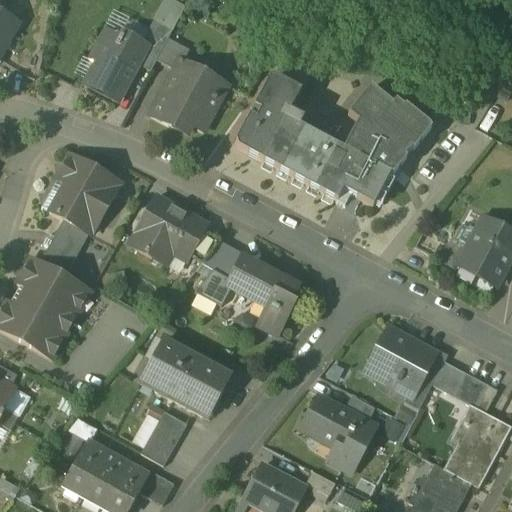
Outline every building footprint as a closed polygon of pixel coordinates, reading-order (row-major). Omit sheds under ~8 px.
[(0,57),(18,27),(0,16),(0,57)] [(173,33),(158,25),(144,52),(146,54),(138,68),(151,75),(157,64),(168,43),(173,33)] [(118,45),(103,38),(89,63),(96,67),(87,85),(120,102),(132,80),(131,80),(137,68),(138,68),(146,54),(144,52),(120,40),(118,45)] [(189,54),(168,43),(157,64),(176,75),(182,64),(183,65),(189,54)] [(176,75),(152,119),(177,133),(180,126),(191,132),(193,129),(204,135),(222,102),(220,101),(220,102),(213,98),(220,85),(196,72),(195,74),(182,67),(183,65),(182,64),(176,75)] [(220,71),(215,66),(208,65),(201,67),(196,72),(220,85),(222,78),(220,71)] [(371,91),(348,118),(358,126),(343,153),(284,121),(285,118),(288,120),(301,95),(275,80),(270,82),(236,145),(238,151),(338,205),(343,194),(373,210),(391,178),(430,130),(405,109),(404,111),(396,104),(392,108),(371,91)] [(109,175),(91,165),(88,169),(74,161),(68,163),(57,183),(58,184),(42,212),(64,224),(89,239),(91,240),(120,187),(107,180),(109,175)] [(193,221),(157,201),(130,249),(166,270),(173,257),(187,265),(189,260),(203,235),(190,227),(193,221)] [(468,251),(458,269),(496,290),(511,259),(511,237),(484,222),(477,235),(468,251)] [(64,224),(54,241),(49,238),(44,248),(49,251),(39,267),(65,282),(89,239),(64,224)] [(477,235),(463,228),(455,244),(468,251),(477,235)] [(203,235),(189,260),(203,268),(221,245),(203,235)] [(244,258),(221,245),(203,268),(230,283),(242,260),(243,261),(244,258)] [(230,283),(226,290),(244,300),(247,293),(246,292),(258,269),(243,261),(242,260),(230,283)] [(39,267),(31,263),(17,288),(21,290),(11,307),(8,305),(0,318),(0,333),(52,363),(90,296),(65,282),(39,267)] [(298,290),(258,269),(246,292),(247,293),(244,300),(267,311),(258,329),(278,339),(295,304),(292,303),(298,290)] [(434,357),(391,334),(368,377),(370,378),(374,370),(400,384),(396,391),(409,398),(411,399),(432,361),(434,357)] [(230,380),(163,344),(140,387),(142,388),(145,383),(157,390),(154,394),(204,421),(217,396),(221,398),(230,380)] [(432,361),(411,399),(409,398),(406,403),(421,411),(432,389),(445,366),(446,363),(445,363),(443,366),(432,361)] [(466,377),(445,366),(432,389),(454,401),(466,377)] [(17,379),(0,369),(0,384),(11,390),(17,379)] [(487,389),(466,377),(454,401),(471,410),(475,412),(487,389)] [(0,384),(0,418),(15,427),(19,420),(4,412),(15,393),(11,390),(0,384)] [(498,394),(487,389),(475,412),(486,417),(498,394)] [(345,414),(318,399),(300,433),(335,452),(328,465),(351,478),(369,444),(361,440),(360,440),(353,436),(361,422),(345,414)] [(376,412),(352,400),(345,414),(361,422),(353,436),(360,440),(361,440),(376,412)] [(475,412),(471,410),(452,444),(459,448),(445,474),(471,488),(479,492),(479,491),(478,490),(510,432),(511,432),(511,431),(486,417),(475,412)] [(164,416),(140,458),(163,471),(187,429),(164,416)] [(15,427),(0,418),(0,427),(11,434),(15,427)] [(108,456),(87,445),(63,487),(84,498),(108,456)] [(108,456),(84,498),(104,510),(128,468),(108,456)] [(128,468),(104,510),(108,511),(130,511),(138,497),(148,479),(128,468)] [(294,511),(305,492),(262,469),(244,503),(260,511),(294,511)] [(433,483),(428,481),(421,495),(414,491),(412,495),(414,497),(409,507),(413,510),(411,511),(458,511),(471,488),(445,474),(440,472),(433,483)] [(173,489),(150,476),(148,479),(138,497),(161,510),(173,489)] [(336,488),(313,476),(306,488),(314,492),(311,498),(326,506),(336,488)]
